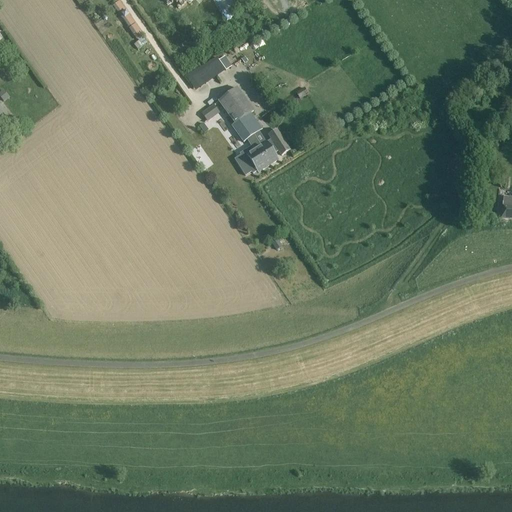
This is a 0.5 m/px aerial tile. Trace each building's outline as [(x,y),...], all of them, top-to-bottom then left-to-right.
[(226,17),(238,9),(232,0),(222,0),(217,3),(226,17)] [(133,36),(139,31),(133,23),(119,2),(113,7),(133,36)] [(188,79),(197,92),(232,66),(223,54),(188,79)] [(308,95),(304,88),(296,93),(300,100),(308,95)] [(255,111),(238,89),(220,102),(236,124),(233,126),(245,143),(264,129),(252,113),(255,111)] [(208,122),(221,113),(215,104),(202,113),(208,122)] [(0,127),(11,120),(0,105),(0,127)] [(200,127),(205,133),(214,126),(209,120),(200,127)] [(258,139),(262,146),(248,155),(259,173),(280,160),(279,158),(287,153),(273,130),(258,139)] [(511,198),(504,198),(503,218),(511,218),(511,198)]
